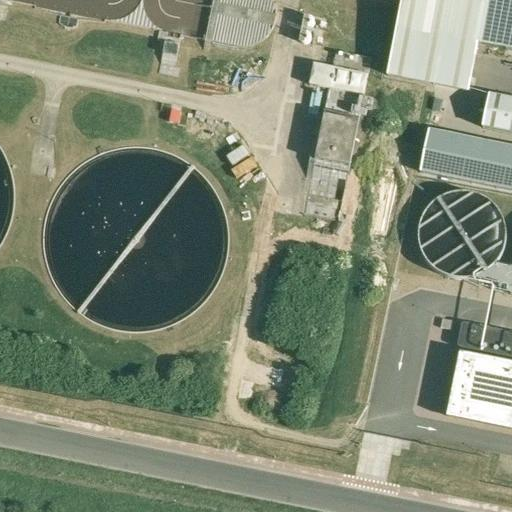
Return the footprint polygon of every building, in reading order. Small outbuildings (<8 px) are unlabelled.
[(194,0),(187,40),(202,43),(233,50),(249,42),(260,30),(265,12),(259,1),(257,0),(194,0)] [(394,0),(402,1),(387,75),(437,85),(447,41),(455,0),(394,0)] [(455,0),(447,41),(478,47),(479,43),(477,43),(485,0),(455,0)] [(511,0),(485,0),(477,43),(479,43),(511,49),(511,0)] [(447,41),(437,85),(469,91),(478,47),(447,41)] [(303,215),(338,222),(361,108),(371,110),(373,99),(363,97),(371,58),(336,51),(333,68),(313,64),(309,84),(329,88),(303,215)] [(481,128),(511,134),(511,99),(488,95),(481,128)] [(511,191),(511,148),(428,131),(419,173),(511,191)] [(511,333),(465,323),(464,323),(464,324),(463,324),(462,325),(458,345),(458,346),(459,346),(459,347),(460,347),(511,357),(511,333)] [(511,364),(463,354),(450,417),(511,429),(511,364)]
